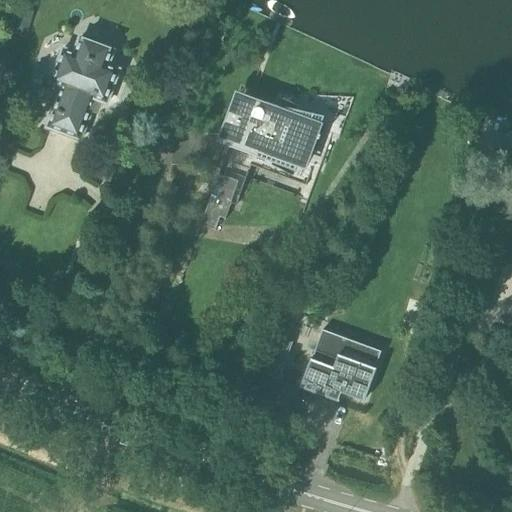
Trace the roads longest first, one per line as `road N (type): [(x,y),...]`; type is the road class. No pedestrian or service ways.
road 1 (secondary): [(368,511),(237,479),(0,382)]
road 2 (track): [(403,511),(411,484),(400,427),(402,378),(485,143)]
